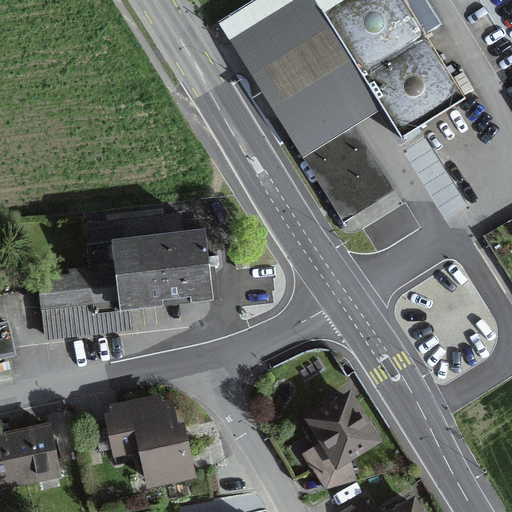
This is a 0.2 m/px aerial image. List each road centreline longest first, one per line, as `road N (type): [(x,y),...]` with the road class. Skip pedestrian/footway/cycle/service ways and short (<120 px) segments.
road 1 (secondary): [(153,0),(334,287)]
road 2 (secondary): [(334,287),(472,511)]
road 3 (residential): [(215,362),(0,406)]
road 4 (residential): [(215,362),(288,511)]
road 5 (residential): [(334,287),(215,362)]
